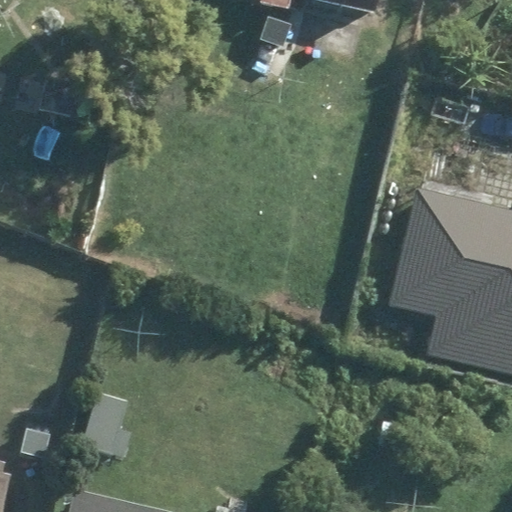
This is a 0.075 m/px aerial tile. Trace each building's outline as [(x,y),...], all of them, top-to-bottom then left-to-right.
[(374,0),(290,0),(371,17),(374,0)] [(83,86),(27,72),(18,109),(73,123),(83,86)] [(339,154),(294,149),(288,196),(333,202),(339,154)] [(0,511),(10,478),(0,475),(0,511)] [(149,511),(70,493),(65,511),(149,511)]
